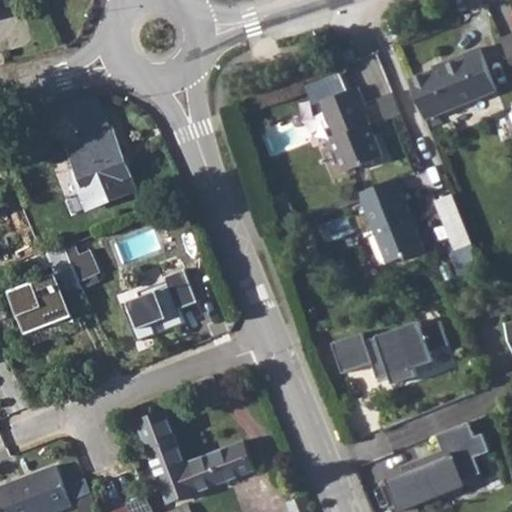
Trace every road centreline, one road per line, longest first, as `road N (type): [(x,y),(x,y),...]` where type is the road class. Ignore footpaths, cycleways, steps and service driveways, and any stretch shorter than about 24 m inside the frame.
road 1 (residential): [(277,335),(6,434)]
road 2 (secondary): [(277,335),(177,76)]
road 3 (secondary): [(351,511),(277,335)]
road 4 (residential): [(334,0),(203,34)]
road 5 (residential): [(122,63),(0,94)]
